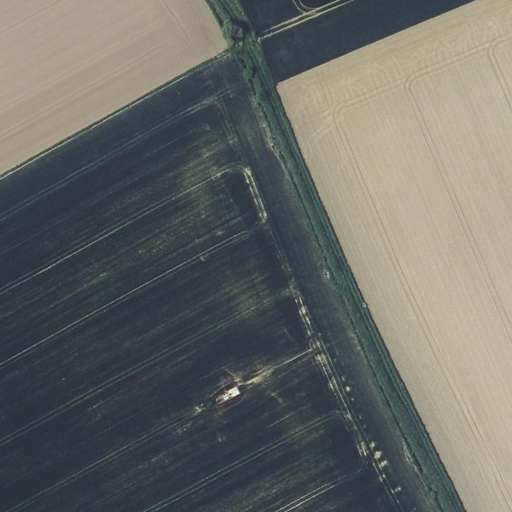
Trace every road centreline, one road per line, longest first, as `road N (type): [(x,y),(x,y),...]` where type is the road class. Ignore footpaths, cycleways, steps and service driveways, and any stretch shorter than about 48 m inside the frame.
road 1 (track): [(220,0),(245,34),(457,511)]
road 2 (track): [(245,34),(0,174)]
